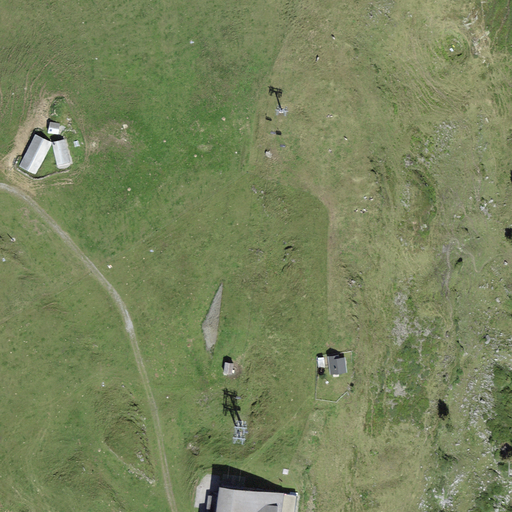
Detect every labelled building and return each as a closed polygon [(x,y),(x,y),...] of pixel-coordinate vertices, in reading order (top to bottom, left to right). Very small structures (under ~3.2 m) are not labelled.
[(61,126),(51,124),(49,133),(58,135),(61,126)] [(51,143),(36,135),(20,166),(36,174),(51,143)] [(54,142),(57,165),(69,163),(66,141),(54,142)] [(344,356),(329,358),(330,374),(346,372),(344,356)] [(232,362),(226,361),(224,373),(231,374),(232,362)] [(294,511),(297,495),(212,484),(208,511),(294,511)]
